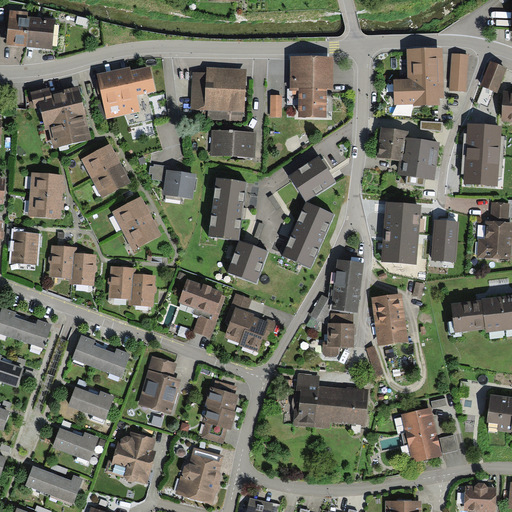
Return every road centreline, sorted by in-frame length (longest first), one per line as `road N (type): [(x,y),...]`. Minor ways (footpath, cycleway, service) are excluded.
road 1 (residential): [(0,71),(144,46),(359,47)]
road 2 (residential): [(359,47),(355,205),(265,379)]
road 3 (residential): [(265,379),(0,282)]
road 4 (unclassified): [(359,47),(471,41),(511,53)]
road 5 (residential): [(294,487),(344,489),(439,475)]
